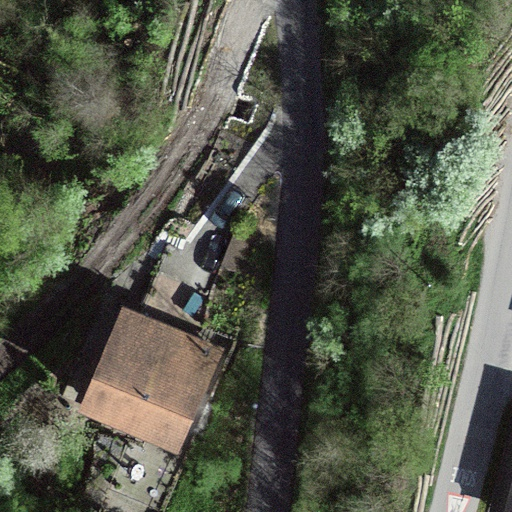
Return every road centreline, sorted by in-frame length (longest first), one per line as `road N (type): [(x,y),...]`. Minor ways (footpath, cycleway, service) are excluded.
road 1 (residential): [(260,511),(294,240),(293,0)]
road 2 (tertiary): [(434,511),(511,191)]
